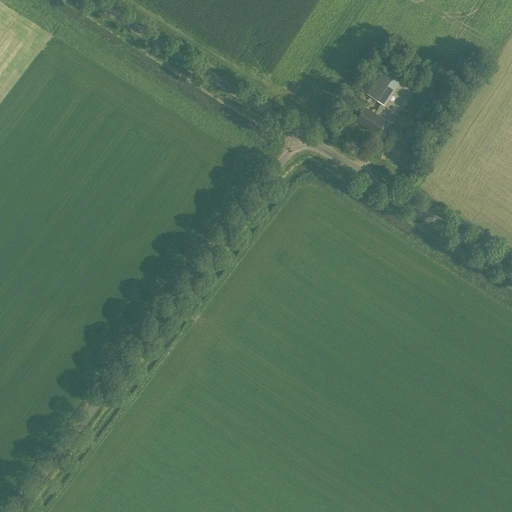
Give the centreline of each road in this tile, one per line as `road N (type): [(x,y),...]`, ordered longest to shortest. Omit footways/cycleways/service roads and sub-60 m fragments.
road 1 (unclassified): [(14,511),(300,133)]
road 2 (unclassified): [(511,262),(300,133)]
road 3 (unclassified): [(300,133),(93,0)]
